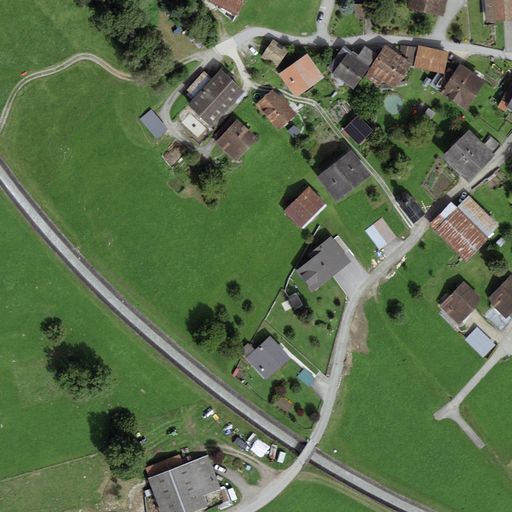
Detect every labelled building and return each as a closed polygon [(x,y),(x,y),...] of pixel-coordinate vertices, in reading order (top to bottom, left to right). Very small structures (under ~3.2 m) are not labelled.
[(246,0),(211,0),(209,5),(240,17),(246,0)] [(450,0),(411,0),(409,9),(446,18),(450,0)] [(511,0),(485,0),(487,26),(511,24),(511,0)] [(373,7),(356,7),(356,20),(373,20),(373,7)] [(287,51),(273,42),(263,57),(277,66),(287,51)] [(379,57),(366,49),(359,60),(372,69),(379,57)] [(413,67),(386,49),(366,79),(380,89),(383,84),(396,92),(413,67)] [(451,54),(421,49),(417,69),(447,75),(451,54)] [(359,60),(351,54),(336,75),(357,90),(372,69),(359,60)] [(307,56),(281,74),(296,95),(322,77),(307,56)] [(463,67),(444,93),(470,111),(488,84),(463,67)] [(222,72),(192,108),(218,130),(248,95),(222,72)] [(273,92),(258,105),(278,128),(293,114),(273,92)] [(153,113),(141,122),(158,142),(169,133),(153,113)] [(358,118),(345,130),(358,143),(371,131),(358,118)] [(237,122),(217,143),(235,160),(255,139),(237,122)] [(473,130),(447,156),(472,182),(499,156),(473,130)] [(351,153),(320,177),(336,199),(368,175),(351,153)] [(309,189),(285,212),(301,229),(325,206),(309,189)] [(455,206),(432,228),(467,264),(503,230),(471,197),(459,210),(455,206)] [(413,199),(401,206),(413,224),(425,216),(413,199)] [(383,221),(368,233),(381,251),(397,239),(383,221)] [(326,252),(300,270),(315,290),(351,264),(333,239),(322,247),(326,252)] [(511,279),(490,302),(508,319),(511,315),(511,279)] [(466,285),(442,309),(462,327),(485,303),(466,285)] [(487,360),(499,348),(481,329),(468,342),(487,360)] [(291,361),(271,340),(247,362),(267,383),(291,361)] [(210,459),(150,480),(160,511),(199,511),(209,509),(205,499),(222,493),(210,459)]
